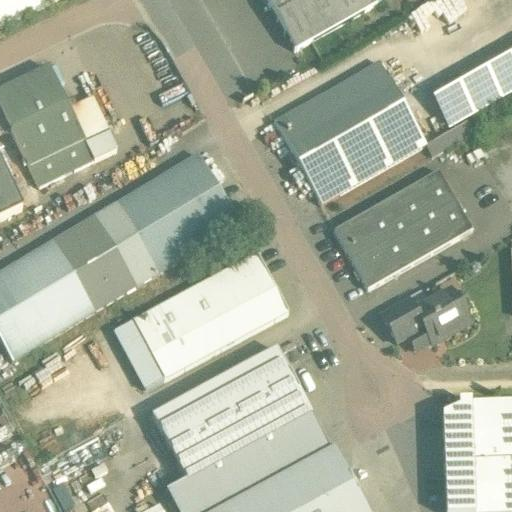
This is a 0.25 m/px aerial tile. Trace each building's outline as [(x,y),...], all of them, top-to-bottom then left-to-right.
[(379,0),(263,0),(294,55),(382,5),(379,0)] [(511,59),(433,105),(448,132),(511,95),(511,59)] [(379,67),(274,127),(321,209),(426,149),(379,67)] [(0,95),(0,111),(10,133),(39,192),(94,165),(85,146),(69,114),(76,110),(73,105),(67,108),(49,72),(0,95)] [(76,110),(69,114),(85,146),(108,136),(92,103),(76,110)] [(0,225),(23,214),(0,167),(0,138),(10,133),(0,111),(0,225)] [(466,126),(432,145),(439,157),(472,138),(466,126)] [(108,136),(85,146),(94,165),(117,155),(108,136)] [(198,160),(94,222),(136,292),(240,230),(198,160)] [(438,176),(334,235),(367,295),(472,235),(438,176)] [(94,222),(53,247),(94,317),(136,292),(94,222)] [(53,247),(0,278),(0,345),(12,366),(94,317),(53,247)] [(257,259),(133,326),(164,384),(288,317),(257,259)] [(415,316),(413,316),(423,333),(432,348),(434,347),(433,345),(444,339),(445,341),(469,328),(450,296),(415,316)] [(408,304),(381,320),(397,348),(423,333),(413,316),(415,316),(408,304)] [(294,344),(282,351),(284,355),(296,349),(294,344)] [(276,354),(152,421),(186,485),(187,486),(311,418),(276,354)] [(511,404),(470,406),(472,462),(511,460),(511,404)] [(459,412),(442,420),(446,511),(473,511),(472,462),(470,406),(470,405),(459,406),(459,412)] [(311,418),(187,486),(186,485),(166,495),(175,511),(228,511),(331,456),(311,418)] [(228,511),(364,511),(358,499),(359,499),(349,481),(348,482),(334,455),(331,456),(228,511)] [(511,511),(511,460),(472,462),(473,511),(511,511)]
